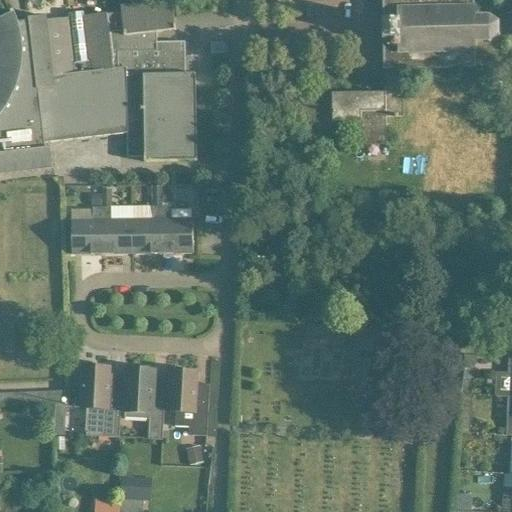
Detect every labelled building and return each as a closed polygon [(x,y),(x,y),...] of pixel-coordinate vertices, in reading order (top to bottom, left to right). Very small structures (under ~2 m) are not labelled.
[(384,71),(385,94),(386,118),(403,117),(402,70),(476,68),(476,67),(500,66),(500,35),(498,35),(498,26),(500,25),(499,22),(497,23),(491,18),(491,17),(488,16),(488,18),(474,18),(473,0),(382,0),(383,23),(382,23),(383,42),(383,70),(384,71)] [(0,175),(53,169),(51,149),(45,149),(44,143),(127,134),(127,159),(145,158),(145,163),(197,162),(196,75),(186,75),(185,43),(163,43),(163,45),(157,45),(157,33),(163,32),(163,31),(161,32),(160,24),(175,22),(172,2),(121,8),(122,13),(107,15),(107,14),(84,17),(83,13),(69,15),(69,19),(47,21),(46,17),(29,19),(29,23),(19,24),(17,20),(14,12),(11,13),(12,15),(0,20),(0,175)] [(211,44),(211,55),(224,55),(224,44),(211,44)] [(316,123),(316,89),(287,89),(288,123),(316,123)] [(386,118),(385,94),(332,95),(333,123),(354,122),(354,146),(387,146),(386,118)] [(153,221),(132,221),(133,254),(162,254),(162,195),(162,187),(153,187),(153,221)] [(111,190),(102,190),(102,196),(102,206),(102,208),(103,255),(133,254),(132,221),(111,221),(111,190)] [(171,194),(162,195),(162,254),(193,254),(193,222),(171,223),(171,194)] [(102,196),(92,196),(92,204),(92,206),(102,206),(102,196)] [(93,221),(72,221),(72,255),(103,255),(102,208),(93,208),(93,221)] [(464,358),(464,369),(473,369),(477,365),(477,358),(464,358)] [(81,398),(80,407),(88,408),(86,437),(119,439),(122,376),(110,375),(111,368),(82,367),(81,397),(81,398)] [(126,369),(125,389),(124,413),(149,414),(148,440),(162,441),(165,401),(153,401),(155,370),(151,370),(149,367),(141,367),(140,370),(126,369)] [(193,437),(206,437),(207,437),(210,385),(196,385),(197,373),(170,371),(168,412),(176,413),(175,428),(189,429),(189,436),(193,436),(193,437)] [(461,395),(460,414),(471,414),(472,396),(461,395)] [(459,420),(458,435),(469,435),(470,420),(459,420)] [(203,464),(200,447),(186,449),(190,466),(203,464)] [(511,511),(511,490),(503,490),(501,511),(511,511)] [(457,496),(456,511),(470,511),(471,496),(457,496)] [(119,511),(119,500),(96,500),(95,511),(119,511)] [(143,511),(144,501),(119,500),(119,511),(143,511)]
